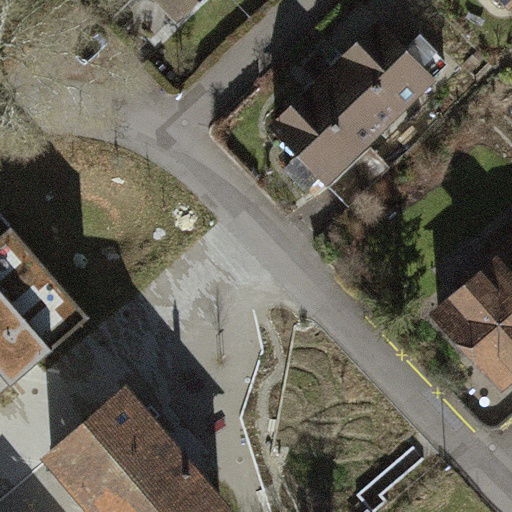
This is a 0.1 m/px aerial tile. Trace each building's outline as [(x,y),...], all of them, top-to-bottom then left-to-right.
[(173,0),(211,38),(249,0),(173,0)] [(284,131),(348,193),(458,80),(395,19),(284,131)] [(95,318),(0,208),(0,379),(3,376),(14,388),(95,318)] [(511,251),(450,304),(511,376),(511,251)] [(129,395),(55,458),(101,511),(220,511),(225,508),(129,395)]
